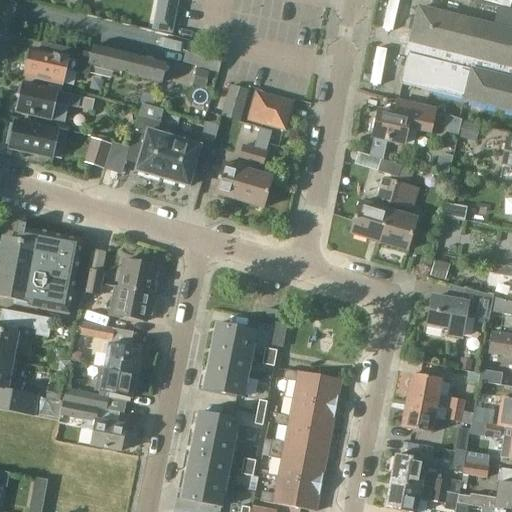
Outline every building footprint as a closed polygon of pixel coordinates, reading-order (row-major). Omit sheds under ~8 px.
[(158,0),(152,30),(171,34),(178,0),(158,0)] [(511,32),(419,9),(401,84),(511,112),(511,32)] [(191,43),(185,63),(218,73),(224,53),(191,43)] [(90,67),(91,56),(47,46),(45,54),(31,51),(26,76),(61,85),(65,70),(87,75),(90,67)] [(93,46),(91,56),(90,67),(125,75),(130,55),(93,46)] [(166,64),(130,55),(125,75),(161,84),(166,64)] [(209,73),(197,70),(193,86),(205,89),(209,73)] [(24,85),(17,113),(50,120),(54,104),(92,112),(94,102),(61,94),(62,89),(49,87),(48,91),(24,85)] [(231,87),(222,116),(240,121),(248,92),(231,87)] [(257,95),(250,120),(285,130),(292,105),(257,95)] [(370,132),(373,134),(372,138),(404,145),(408,129),(430,134),(435,110),(397,102),(394,115),(378,111),(375,124),(372,125),(370,132)] [(458,136),(461,123),(461,121),(446,116),(444,126),(449,134),(458,136)] [(136,172),(162,180),(174,140),(158,135),(162,124),(139,117),(131,146),(143,149),(136,172)] [(479,127),(461,123),(458,136),(458,137),(460,138),(460,139),(475,142),(479,127)] [(52,158),(58,130),(31,124),(30,127),(15,124),(15,126),(10,125),(6,145),(10,146),(9,149),(52,158)] [(255,150),(239,202),(263,210),(273,179),(257,175),(260,167),(262,168),(267,153),(266,153),(272,133),(260,130),(255,150)] [(511,135),(509,134),(508,141),(507,141),(502,165),(511,167),(511,135)] [(174,140),(162,180),(189,188),(195,165),(207,168),(214,144),(202,141),(200,147),(174,140)] [(88,165),(104,170),(111,146),(96,141),(88,165)] [(215,195),(239,202),(255,150),(244,147),(238,169),(224,165),(215,195)] [(435,176),(447,179),(453,158),(445,156),(439,159),(435,176)] [(378,172),(397,178),(401,166),(381,161),(378,172)] [(351,235),(379,244),(397,184),(384,180),(378,200),(384,202),(382,210),(360,203),(351,235)] [(397,184),(379,244),(408,252),(417,220),(396,214),(398,206),(403,208),(410,188),(397,184)] [(440,217),(464,221),(466,207),(442,203),(440,217)] [(0,298),(28,303),(27,307),(69,315),(83,241),(83,237),(26,227),(26,226),(18,225),(14,242),(3,240),(1,251),(4,252),(5,255),(1,254),(0,258),(0,262),(6,264),(7,275),(3,275),(0,275),(0,298)] [(124,261),(119,289),(152,295),(156,295),(158,284),(154,283),(157,268),(124,261)] [(435,262),(430,277),(440,280),(445,265),(435,262)] [(511,269),(496,266),(494,276),(511,279),(511,269)] [(89,272),(87,283),(102,286),(104,274),(89,272)] [(102,286),(87,283),(85,294),(99,297),(102,286)] [(152,295),(119,289),(114,317),(146,323),(147,318),(152,317),(155,302),(151,300),(152,295)] [(489,321),(491,314),(494,299),(494,297),(464,290),(464,291),(476,294),(473,307),(432,299),(432,302),(430,301),(428,309),(430,309),(427,326),(428,326),(427,329),(443,332),(445,336),(461,339),(466,317),(489,321)] [(511,303),(494,299),(491,314),(511,317),(511,303)] [(267,310),(266,318),(276,320),(277,311),(267,310)] [(20,315),(18,328),(36,332),(35,337),(48,339),(52,321),(20,315)] [(113,330),(99,327),(81,324),(78,335),(111,342),(113,330)] [(287,327),(275,324),(273,334),(286,337),(287,327)] [(212,347),(252,355),(257,333),(216,325),(212,347)] [(0,332),(0,361),(17,364),(19,354),(14,353),(17,336),(0,332)] [(491,344),(511,347),(511,336),(492,334),(491,344)] [(105,370),(139,376),(143,359),(139,358),(141,348),(118,343),(117,347),(109,346),(104,345),(102,354),(107,355),(105,370)] [(511,347),(491,344),(489,354),(511,358),(511,347)] [(208,369),(248,377),(252,355),(212,347),(208,369)] [(263,358),(275,360),(277,352),(265,350),(263,358)] [(72,353),(70,363),(80,364),(80,360),(77,354),(72,353)] [(274,368),(275,360),(263,358),(262,366),(274,368)] [(0,411),(33,418),(37,400),(24,397),(6,393),(10,374),(15,375),(17,364),(0,361),(0,411)] [(59,361),(58,372),(68,373),(69,363),(59,361)] [(461,361),(459,370),(470,372),(472,362),(461,361)] [(136,394),(139,376),(105,370),(99,369),(94,396),(100,397),(130,403),(132,393),(136,394)] [(244,399),(248,377),(208,369),(203,390),(244,399)] [(297,383),(293,400),(336,409),(342,382),(285,371),(283,380),(297,383)] [(480,371),(478,382),(500,386),(502,374),(480,371)] [(412,376),(406,402),(436,408),(441,381),(412,376)] [(49,386),(46,401),(59,403),(62,388),(49,386)] [(94,396),(86,394),(65,390),(62,404),(97,410),(100,397),(94,396)] [(498,427),(511,429),(511,399),(502,398),(498,427)] [(449,399),(447,410),(462,413),(464,402),(449,399)] [(275,424),(288,426),(331,434),(336,409),(293,400),(290,418),(277,415),(275,424)] [(257,413),(265,415),(267,403),(259,402),(257,413)] [(436,408),(406,402),(401,429),(431,435),(436,408)] [(124,430),(125,427),(95,422),(97,410),(62,404),(60,417),(82,421),(81,429),(94,432),(91,447),(121,453),(121,449),(126,447),(128,434),(124,430)] [(474,415),(462,413),(447,410),(445,420),(460,423),(472,425),(472,423),(474,415)] [(265,415),(257,413),(254,425),(262,427),(265,415)] [(194,436),(235,444),(239,422),(198,414),(194,436)] [(511,460),(511,429),(498,427),(487,426),(472,423),(472,425),(470,435),(485,437),(500,440),(504,440),(501,459),(509,460),(511,460)] [(272,441),(270,450),(326,460),(331,434),(288,426),(285,444),(272,441)] [(235,444),(194,436),(190,457),(230,465),(235,444)] [(282,461),(278,478),(321,486),(326,460),(270,450),(268,458),(282,461)] [(421,488),(433,491),(447,494),(458,495),(462,477),(451,475),(450,483),(440,481),(442,470),(439,466),(426,463),(426,462),(396,456),(391,483),(421,488)] [(230,465),(190,457),(185,479),(226,487),(230,465)] [(242,468),(254,470),(256,462),(244,460),(242,468)] [(487,467),(464,463),(461,475),(485,479),(487,467)] [(253,478),(254,470),(242,468),(241,476),(253,478)] [(0,487),(7,489),(9,474),(0,472),(0,487)] [(316,511),(321,486),(278,478),(275,496),(262,493),(260,502),(311,511),(316,511)] [(226,487),(185,479),(181,500),(222,508),(226,487)] [(47,482),(35,480),(33,493),(45,495),(47,482)] [(444,511),(449,511),(455,511),(456,504),(458,496),(458,495),(447,494),(433,491),(421,488),(391,483),(386,510),(397,511),(416,511),(418,501),(431,503),(432,502),(445,504),(444,511)] [(458,496),(456,504),(482,508),(511,511),(511,485),(500,483),(497,500),(471,495),(470,499),(458,496)]
